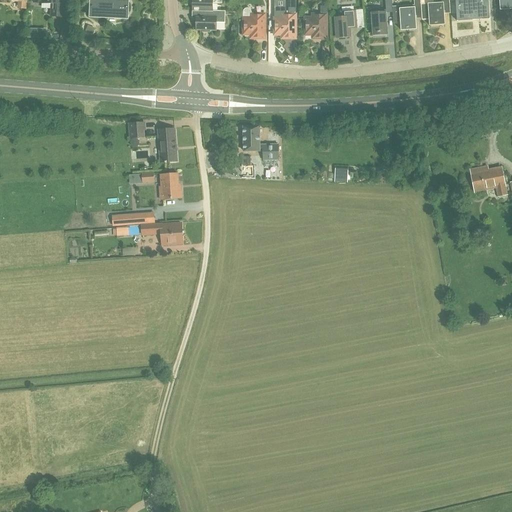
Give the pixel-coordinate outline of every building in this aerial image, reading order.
[(33,0),(33,2),(39,3),(52,4),(51,17),(60,17),(61,0),(33,0)] [(127,2),(115,1),(99,0),(94,0),(89,0),(89,16),(126,18),(127,2)] [(192,0),(193,2),(190,4),(193,6),(193,11),(204,11),(213,11),(213,4),(222,4),(222,0),(192,0)] [(274,17),(274,35),(282,35),(282,38),(282,39),(283,39),(289,39),(296,39),(296,0),(286,0),(286,9),(274,9),(274,17)] [(392,12),(392,9),(391,0),(384,0),(386,12),(387,13),(392,12)] [(456,0),(455,0),(457,21),(490,19),(488,0),(456,0)] [(511,8),(511,0),(500,0),(501,9),(511,8)] [(421,4),(421,7),(422,10),(423,22),(430,21),(430,27),(431,27),(431,26),(438,25),(445,24),(444,3),(443,3),(421,4)] [(415,7),(392,9),(392,12),(393,26),(394,26),(394,25),(401,25),(401,33),(402,33),(402,31),(416,30),(417,30),(415,8),(415,7)] [(243,12),(243,18),(243,35),(250,35),(250,39),(265,39),(265,14),(251,14),(251,12),(250,10),(249,9),(247,9),(245,9),(244,10),(243,12)] [(378,9),(371,10),(373,35),(388,34),(387,13),(386,12),(378,13),(378,9)] [(213,11),(204,11),(204,17),(202,18),(196,18),(196,30),(202,30),(202,32),(210,32),(210,30),(216,30),(216,24),(217,23),(225,23),(225,11),(213,11)] [(357,28),(355,11),(341,12),(341,18),(335,18),(337,38),(351,37),(350,28),(357,28)] [(312,18),(305,18),(305,35),(312,35),(312,39),(327,39),(327,14),(312,14),(312,18)] [(144,137),(144,130),(145,130),(145,123),(130,124),(131,138),(144,137)] [(244,128),(244,151),(244,152),(263,151),(263,160),(279,160),(278,145),(260,145),(260,144),(259,144),(259,127),(244,128)] [(175,129),(158,131),(160,147),(161,163),(165,162),(165,163),(167,163),(167,162),(177,162),(176,145),(175,129)] [(242,157),(242,166),(255,166),(255,157),(242,157)] [(507,195),(505,186),(502,168),(483,172),(483,168),(471,170),(475,192),(497,187),(499,196),(507,195)] [(154,182),(153,174),(142,175),(143,183),(154,182)] [(163,200),(182,198),(181,188),(179,188),(178,174),(161,175),(163,200)] [(114,228),(127,227),(138,226),(146,225),(145,213),(119,215),(119,219),(113,219),(114,228)] [(162,224),(142,226),(142,235),(161,234),(162,245),(183,244),(182,224),(162,225),(162,224)] [(138,226),(127,227),(116,228),(117,237),(139,235),(138,226)]
